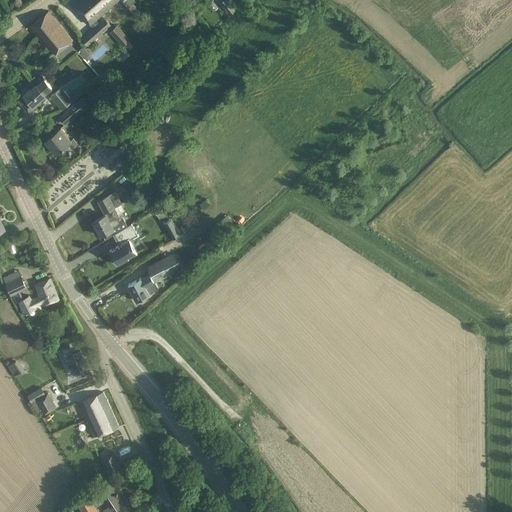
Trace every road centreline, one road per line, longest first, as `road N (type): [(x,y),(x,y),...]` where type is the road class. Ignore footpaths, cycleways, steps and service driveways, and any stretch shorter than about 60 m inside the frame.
road 1 (unclassified): [(107,340),(59,266),(0,136)]
road 2 (unclassified): [(239,511),(107,340)]
road 3 (unclassified): [(170,511),(105,371),(107,340)]
